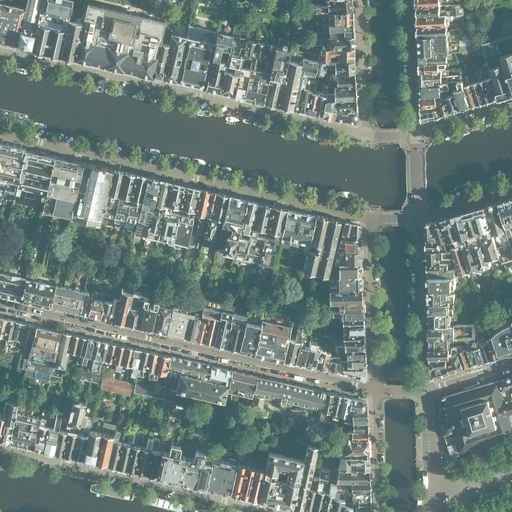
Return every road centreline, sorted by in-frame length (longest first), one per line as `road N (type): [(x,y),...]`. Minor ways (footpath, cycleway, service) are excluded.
road 1 (residential): [(373,390),(0,304)]
road 2 (residential): [(0,131),(368,215)]
road 3 (residential): [(365,135),(0,49)]
road 4 (residential): [(263,511),(0,450)]
road 5 (residential): [(368,215),(373,390)]
road 6 (residential): [(425,390),(418,220)]
road 7 (residential): [(361,0),(365,135)]
road 8 (residential): [(417,134),(411,0)]
road 9 (residential): [(373,390),(377,511)]
road 10 (residential): [(427,511),(425,390)]
